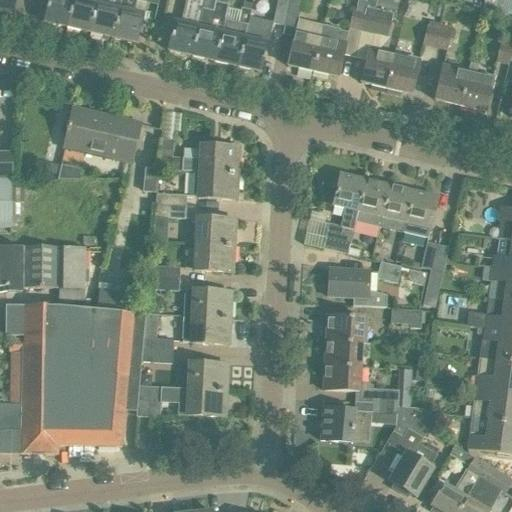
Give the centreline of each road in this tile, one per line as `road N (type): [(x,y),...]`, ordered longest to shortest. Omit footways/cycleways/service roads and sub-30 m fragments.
road 1 (residential): [(261,467),(285,120)]
road 2 (residential): [(285,120),(0,52)]
road 3 (residential): [(0,502),(261,467)]
road 4 (residential): [(511,163),(285,120)]
